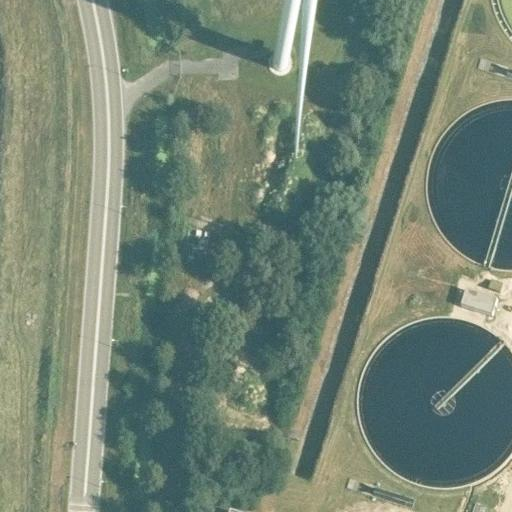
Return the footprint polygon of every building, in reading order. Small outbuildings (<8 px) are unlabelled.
[(511,0),(495,0),(496,5),(501,21),(509,35),(511,38),(511,0)] [(271,64),(271,65),(271,66),(271,67),(271,68),(271,69),(272,69),(272,70),(273,70),(273,71),(274,72),(275,72),(275,73),(276,73),(277,73),(278,74),(279,74),(280,74),(281,74),(281,73),(282,73),(283,73),(284,72),(285,72),(285,71),(286,71),(286,70),(287,69),(287,68),(288,68),(288,67),(288,66),(288,65),(288,64),(288,63),(288,62),(287,62),(287,61),(286,60),(286,59),(285,59),(285,58),(284,58),(283,57),(282,57),(281,57),(280,57),(280,56),(279,56),(278,56),(277,57),(276,57),(275,57),(275,58),(274,58),(273,59),(272,60),(272,61),(271,61),(271,62),(271,63),(271,64)] [(511,104),(510,104),(494,106),(478,111),(464,119),(452,129),(442,142),(434,157),(430,172),(429,188),(431,204),(436,219),(444,234),(454,246),(467,256),(482,263),(497,267),(511,268),(511,104)] [(501,296),(504,286),(491,283),(488,292),(501,296)] [(493,319),(498,302),(465,292),(460,309),(493,319)] [(413,483),(418,484),(429,487),(445,488),(461,486),(476,481),(490,472),(502,462),(511,449),(511,448),(511,364),(510,360),(500,348),(487,338),(473,330),(457,326),(441,324),(425,326),(410,331),(395,339),(383,349),(373,362),(366,376),(361,392),(360,408),(362,424),(367,440),(375,454),(386,466),(399,476),(413,483)]
